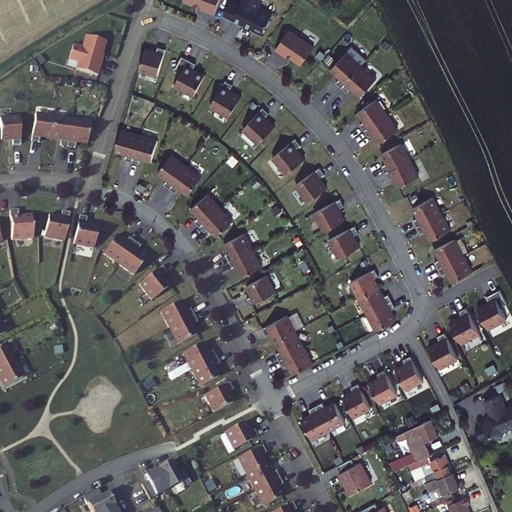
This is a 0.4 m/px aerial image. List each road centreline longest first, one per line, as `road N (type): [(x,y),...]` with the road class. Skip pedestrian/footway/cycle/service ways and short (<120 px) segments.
road 1 (residential): [(90,187),(142,11),(164,19),(248,61),(318,122),(369,193),(416,280),(422,309)]
road 2 (residential): [(271,403),(193,257),(131,203),(90,187)]
road 3 (residential): [(409,330),(271,403)]
road 4 (residential): [(174,445),(97,474),(36,511)]
road 5 (residential): [(328,511),(271,403)]
